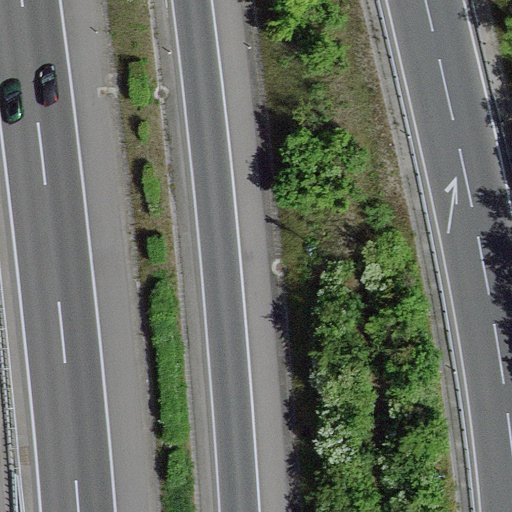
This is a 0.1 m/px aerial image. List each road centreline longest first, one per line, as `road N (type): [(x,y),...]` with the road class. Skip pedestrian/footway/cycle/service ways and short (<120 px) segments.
road 1 (motorway): [(81,511),(24,0)]
road 2 (motorway): [(245,511),(196,0)]
road 3 (motorway): [(511,432),(426,0)]
